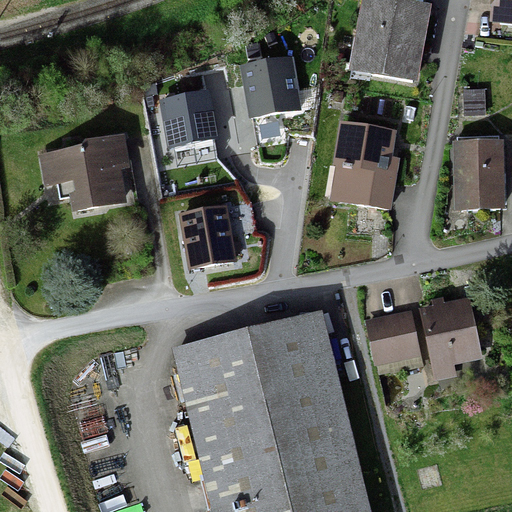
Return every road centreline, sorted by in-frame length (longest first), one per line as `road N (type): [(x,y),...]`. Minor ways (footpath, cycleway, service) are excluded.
road 1 (residential): [(405,265),(7,348),(56,511)]
road 2 (residential): [(405,265),(462,0)]
